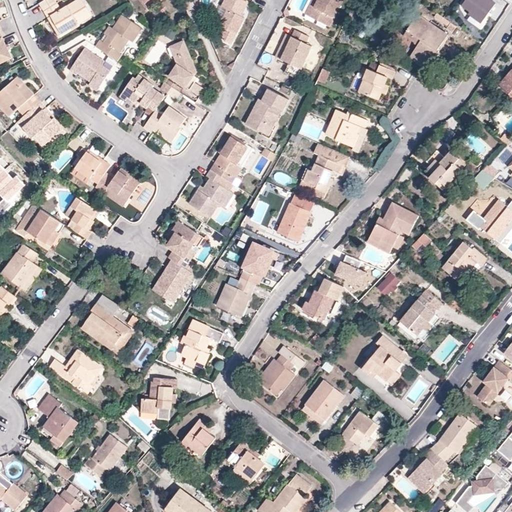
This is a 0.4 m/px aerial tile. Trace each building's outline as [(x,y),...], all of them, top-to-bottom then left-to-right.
[(57,4),(54,0),(45,0),(40,3),(45,11),(57,4)] [(78,0),(61,11),(57,4),(45,11),(49,18),(53,16),(62,32),(71,27),(69,23),(76,20),(78,23),(93,14),(84,0),(78,0)] [(226,0),(222,8),(231,13),(229,17),(226,15),(224,18),(223,17),(219,26),(224,29),(222,33),(225,40),(231,44),(243,18),(241,17),(249,3),(245,1),(245,0),(226,0)] [(322,11),(315,7),(318,0),(312,0),(306,14),(315,18),(317,20),(322,11)] [(318,0),(315,7),(322,11),(317,20),(330,27),(343,0),(318,0)] [(464,0),(460,6),(470,12),(468,15),(480,23),(495,3),(490,0),(464,0)] [(231,13),(222,8),(219,15),(223,17),(224,18),(226,15),(229,17),(231,13)] [(361,15),(352,10),(348,19),(357,23),(361,15)] [(418,14),(408,30),(421,39),(417,46),(410,57),(427,69),(439,52),(437,51),(448,35),(418,14)] [(101,40),(97,47),(118,60),(122,54),(118,51),(126,38),(132,41),(141,27),(123,15),(117,23),(120,25),(116,31),(114,28),(110,27),(105,34),(109,36),(105,42),(101,40)] [(59,34),(62,32),(53,16),(49,18),(59,34)] [(296,29),(292,36),(281,60),(289,64),(284,73),(296,79),(313,45),(306,42),(309,36),(296,29)] [(414,44),(417,46),(421,39),(408,30),(404,36),(414,43),(414,44)] [(275,57),(281,60),(292,36),(287,33),(275,57)] [(0,64),(13,59),(3,39),(1,40),(0,37),(0,64)] [(185,41),(177,45),(182,55),(176,58),(179,65),(171,78),(200,96),(205,89),(195,83),(199,78),(196,76),(199,72),(185,41)] [(171,47),(176,58),(182,55),(177,45),(171,47)] [(77,74),(78,72),(80,69),(90,76),(88,79),(100,87),(113,67),(85,48),(71,70),(77,74)] [(395,71),(396,69),(381,62),(380,66),(395,71)] [(392,79),(395,71),(380,66),(377,73),(368,69),(358,92),(378,100),(381,93),(384,84),(387,78),(392,79)] [(78,72),(88,79),(90,76),(80,69),(78,72)] [(318,81),(326,84),(330,72),(323,69),(318,81)] [(511,69),(498,85),(511,96),(511,69)] [(156,109),(166,96),(153,88),(154,86),(140,75),(136,80),(133,77),(124,90),(131,95),(129,98),(136,103),(141,97),(144,99),(141,104),(148,108),(149,107),(155,111),(156,109)] [(18,77),(15,80),(21,86),(24,84),(18,77)] [(98,90),(100,87),(88,79),(86,82),(98,90)] [(40,101),(24,84),(21,86),(15,80),(0,93),(0,107),(10,118),(19,109),(24,115),(40,101)] [(172,87),(165,83),(161,89),(168,94),(172,87)] [(389,86),(384,84),(381,93),(386,95),(389,86)] [(264,85),(258,98),(262,99),(255,111),(252,110),(245,123),(261,132),(266,123),(272,126),(280,110),(282,111),(289,99),(264,85)] [(180,93),(172,87),(168,94),(176,99),(180,93)] [(131,95),(124,90),(120,97),(126,102),(129,98),(131,95)] [(258,98),(252,110),(255,111),(262,99),(258,98)] [(45,108),(40,101),(24,115),(18,121),(33,137),(35,135),(44,145),(63,127),(54,117),(52,120),(43,110),(45,108)] [(155,111),(143,127),(151,132),(153,129),(155,126),(174,139),(182,128),(180,126),(186,118),(170,106),(163,115),(156,109),(155,111)] [(54,117),(45,108),(43,110),(52,120),(54,117)] [(363,129),(367,120),(352,113),(349,119),(346,117),(347,114),(337,109),(326,135),(353,147),(352,150),(358,152),(363,140),(358,138),(355,136),(356,133),(359,127),(363,129)] [(268,135),(272,126),(266,123),(261,132),(268,135)] [(155,126),(153,129),(172,142),(174,139),(155,126)] [(475,132),(479,138),(487,132),(483,126),(475,132)] [(67,131),(63,127),(44,145),(47,148),(67,131)] [(363,129),(359,127),(356,133),(355,136),(358,138),(363,140),(368,131),(363,129)] [(223,178),(232,183),(254,148),(233,135),(216,163),(211,170),(223,178)] [(349,157),(317,144),(313,153),(319,155),(320,156),(313,171),(307,169),(302,179),(316,186),(313,193),(324,198),(330,185),(327,184),(330,177),(333,171),(341,175),(345,166),(349,157)] [(102,162),(86,151),(82,148),(77,155),(81,158),(75,167),(90,178),(97,183),(106,171),(111,164),(104,159),(102,162)] [(102,162),(104,159),(88,148),(86,151),(102,162)] [(273,161),(276,155),(266,148),(263,155),(273,161)] [(443,190),(460,171),(453,165),(459,159),(450,151),(444,157),(436,150),(427,161),(430,165),(436,159),(441,164),(432,173),(429,177),(443,190)] [(459,158),(459,159),(453,165),(460,171),(466,164),(459,158)] [(427,168),(432,173),(441,164),(436,159),(430,165),(427,168)] [(0,194),(6,201),(25,185),(17,176),(13,179),(0,165),(0,194)] [(90,178),(75,167),(72,172),(87,182),(90,178)] [(97,183),(94,188),(103,194),(108,187),(128,200),(139,185),(126,176),(128,173),(121,168),(114,177),(106,171),(97,183)] [(223,178),(211,170),(207,177),(210,179),(206,184),(203,189),(200,186),(189,203),(210,217),(219,204),(224,207),(233,193),(219,184),(223,178)] [(494,176),(482,170),(473,180),(483,189),(494,176)] [(126,176),(139,185),(141,182),(128,173),(126,176)] [(299,187),(313,193),(316,186),(302,179),(299,187)] [(297,241),(316,201),(296,192),(282,224),(279,232),(283,234),(293,238),(297,241)] [(75,220),(80,223),(75,230),(88,239),(93,231),(91,229),(96,220),(95,219),(92,217),(98,209),(79,197),(73,207),(81,211),(75,220)] [(511,200),(508,206),(499,199),(484,218),(486,220),(481,226),(488,231),(487,232),(500,243),(511,228),(511,227),(508,225),(511,220),(511,200)] [(393,202),(385,218),(382,224),(376,222),(370,237),(380,242),(378,247),(390,253),(393,247),(399,234),(400,231),(402,227),(411,232),(419,215),(393,202)] [(29,232),(43,209),(34,204),(17,230),(26,236),(29,232)] [(81,211),(73,207),(68,215),(75,220),(81,211)] [(29,232),(47,244),(62,221),(43,209),(29,232)] [(95,219),(101,211),(98,209),(92,217),(95,219)] [(486,220),(484,218),(474,210),(466,220),(478,230),(481,226),(486,220)] [(379,216),(376,222),(382,224),(385,218),(379,216)] [(80,223),(75,220),(70,227),(75,230),(80,223)] [(52,247),(66,224),(62,221),(47,244),(52,247)] [(194,273),(197,268),(191,264),(193,262),(186,257),(200,235),(196,232),(179,222),(173,231),(177,233),(171,241),(167,247),(174,251),(169,258),(173,260),(194,273)] [(168,238),(171,241),(177,233),(173,231),(168,238)] [(432,240),(424,233),(412,245),(416,249),(422,243),(426,247),(432,240)] [(404,237),(399,234),(393,247),(398,250),(404,237)] [(368,242),(378,247),(380,242),(370,237),(368,242)] [(481,267),(487,259),(464,241),(443,268),(463,285),(470,276),(468,274),(477,263),(481,267)] [(257,285),(261,275),(266,277),(269,269),(266,267),(273,251),(254,243),(244,266),(245,266),(240,277),(257,285)] [(38,253),(24,244),(2,273),(23,289),(39,267),(32,262),(38,253)] [(279,253),(273,251),(266,267),(269,269),(273,260),(276,261),(279,253)] [(361,261),(346,255),(343,262),(341,261),(338,268),(335,274),(361,286),(367,273),(358,269),(361,261)] [(220,258),(217,264),(222,268),(226,262),(220,258)] [(411,265),(404,259),(393,271),(400,277),(411,265)] [(175,303),(194,273),(173,260),(162,277),(165,280),(157,292),(175,303)] [(43,270),(39,267),(23,289),(26,291),(43,270)] [(395,285),(399,281),(391,273),(377,287),(386,295),(390,290),(392,292),(397,287),(395,285)] [(154,290),(157,292),(165,280),(162,277),(154,290)] [(252,295),(257,285),(240,277),(239,280),(232,277),(229,284),(227,283),(217,306),(240,316),(251,294),(252,295)] [(315,289),(310,302),(306,311),(325,320),(335,300),(338,300),(344,286),(325,278),(319,291),(315,289)] [(9,306),(16,296),(2,286),(0,288),(0,318),(4,313),(1,311),(7,304),(9,306)] [(439,317),(433,312),(428,308),(431,303),(436,309),(441,302),(426,290),(401,321),(417,336),(423,329),(429,321),(433,324),(439,317)] [(121,307),(103,296),(97,304),(114,316),(121,307)] [(433,312),(436,309),(431,303),(428,308),(433,312)] [(126,336),(131,328),(114,316),(97,304),(91,311),(94,313),(90,318),(82,328),(113,350),(124,334),(126,336)] [(140,320),(133,316),(128,324),(135,328),(140,320)] [(181,356),(187,358),(197,362),(205,365),(210,354),(205,352),(211,338),(220,342),(224,333),(193,320),(189,329),(191,330),(188,336),(185,335),(182,343),(185,345),(181,356)] [(427,332),(433,324),(429,321),(423,329),(427,332)] [(135,331),(131,328),(126,336),(124,334),(113,350),(119,354),(135,331)] [(307,345),(315,349),(324,340),(317,334),(307,345)] [(396,359),(402,351),(383,335),(376,343),(380,346),(362,368),(374,377),(377,373),(386,380),(395,370),(401,363),(396,359)] [(282,355),(277,361),(261,382),(277,395),(281,389),(283,390),(295,374),(289,370),(294,364),(300,368),(305,361),(285,345),(279,353),(282,355)] [(98,375),(103,367),(79,350),(70,362),(75,366),(72,371),(66,367),(55,359),(49,367),(83,391),(95,373),(98,375)] [(407,355),(402,351),(396,359),(401,363),(407,355)] [(195,367),(197,362),(187,358),(185,363),(195,367)] [(258,380),(261,382),(277,361),(274,359),(258,380)] [(327,360),(321,367),(329,373),(335,365),(327,360)] [(511,368),(501,360),(488,376),(492,379),(488,383),(479,395),(491,404),(510,377),(511,378),(511,368)] [(70,362),(66,367),(72,371),(75,366),(70,362)] [(401,375),(395,370),(386,380),(386,381),(392,386),(401,375)] [(91,384),(98,375),(95,373),(83,391),(88,394),(94,385),(91,384)] [(176,388),(177,379),(155,378),(155,382),(152,382),(150,399),(142,398),(141,411),(158,413),(159,408),(167,409),(172,409),(172,403),(173,394),(173,388),(176,388)] [(326,419),(344,395),(325,380),(307,404),(326,419)] [(358,400),(365,390),(358,385),(351,395),(358,400)] [(367,401),(372,397),(367,392),(362,397),(367,401)] [(51,418),(45,426),(55,434),(53,436),(63,444),(79,422),(59,407),(62,404),(50,394),(39,409),(51,418)] [(322,425),(326,419),(307,404),(302,410),(322,425)] [(167,417),(167,409),(159,408),(158,413),(158,417),(167,417)] [(378,409),(371,418),(379,425),(370,438),(373,440),(390,419),(378,409)] [(366,435),(370,438),(379,425),(371,418),(361,410),(343,434),(345,435),(356,444),(357,445),(366,435)] [(462,412),(450,427),(453,430),(465,414),(462,412)] [(439,442),(433,448),(447,461),(458,450),(459,452),(465,443),(479,425),(465,414),(453,430),(450,427),(445,434),(442,439),(439,442)] [(216,438),(210,433),(204,429),(207,425),(200,420),(183,441),(191,448),(202,456),(216,438)] [(213,430),(207,425),(204,429),(210,433),(213,430)] [(43,429),(53,436),(55,434),(45,426),(43,429)] [(128,447),(111,434),(93,457),(91,456),(85,464),(101,476),(107,470),(109,472),(128,447)] [(356,444),(345,435),(338,443),(349,452),(356,444)] [(61,447),(63,444),(53,436),(51,439),(61,447)] [(511,436),(499,450),(511,462),(511,461),(511,436)] [(150,447),(143,440),(137,446),(145,453),(150,447)] [(188,452),(191,448),(183,441),(180,445),(188,452)] [(266,464),(259,458),(249,450),(251,448),(243,441),(228,460),(236,466),(233,470),(251,484),(266,464)] [(261,455),(251,448),(249,450),(259,458),(261,455)] [(447,461),(433,448),(426,455),(428,458),(420,467),(410,477),(423,488),(432,479),(435,483),(445,473),(442,471),(450,464),(447,461)] [(85,452),(81,449),(75,457),(79,461),(85,452)] [(428,458),(426,455),(417,465),(420,467),(428,458)] [(490,468),(498,475),(503,469),(495,462),(490,468)] [(56,472),(68,480),(74,473),(61,465),(56,472)] [(470,487),(457,504),(466,511),(470,511),(475,506),(469,501),(476,493),(495,491),(494,488),(496,486),(498,489),(505,490),(509,483),(498,475),(490,468),(487,466),(477,478),(478,482),(474,483),(475,487),(470,487)] [(0,474),(0,482),(9,490),(13,485),(0,474)] [(297,474),(275,502),(267,511),(297,511),(308,499),(305,496),(312,487),(297,474)] [(14,484),(13,485),(9,490),(0,482),(0,500),(2,499),(16,510),(29,495),(14,484)] [(72,485),(66,492),(74,499),(80,491),(72,485)] [(212,511),(181,488),(166,508),(170,511),(212,511)] [(82,504),(74,499),(66,492),(66,491),(60,498),(58,496),(44,511),(69,511),(73,508),(77,511),(82,504)] [(476,493),(469,501),(475,506),(497,493),(495,491),(476,493)] [(258,510),(259,511),(267,511),(275,502),(268,497),(258,510)] [(401,511),(390,501),(379,511),(401,511)] [(129,511),(118,503),(110,511),(129,511)]
